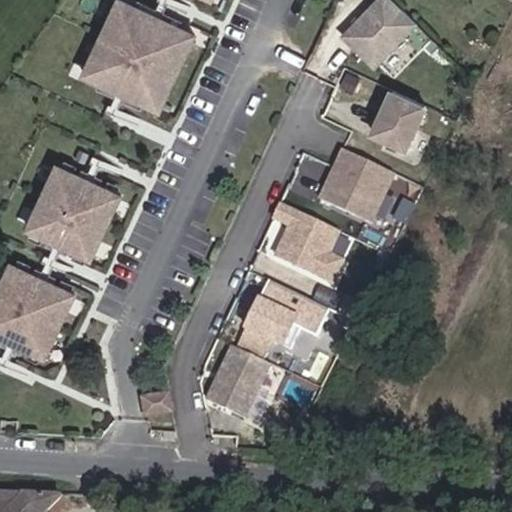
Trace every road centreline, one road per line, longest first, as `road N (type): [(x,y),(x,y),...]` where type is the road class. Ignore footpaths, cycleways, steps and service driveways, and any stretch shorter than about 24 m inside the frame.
road 1 (residential): [(511,466),(296,471),(0,457)]
road 2 (unknown): [(200,467),(188,383),(194,350),(301,120)]
